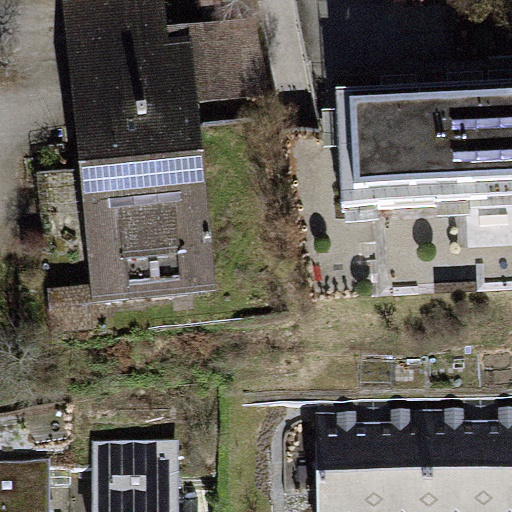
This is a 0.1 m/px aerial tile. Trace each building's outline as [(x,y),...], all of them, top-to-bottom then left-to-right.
[(152,0),(47,0),(78,299),(206,286),(187,105),(260,97),(251,16),(155,26),(152,0)] [(511,200),(511,82),(301,93),(307,210),(511,200)] [(72,285),(38,288),(42,336),(96,331),(94,306),(74,308),(72,285)] [(511,511),(511,418),(288,425),(290,511),(511,511)] [(80,451),(79,511),(170,511),(171,452),(80,451)] [(0,467),(0,511),(39,511),(40,468),(0,467)]
